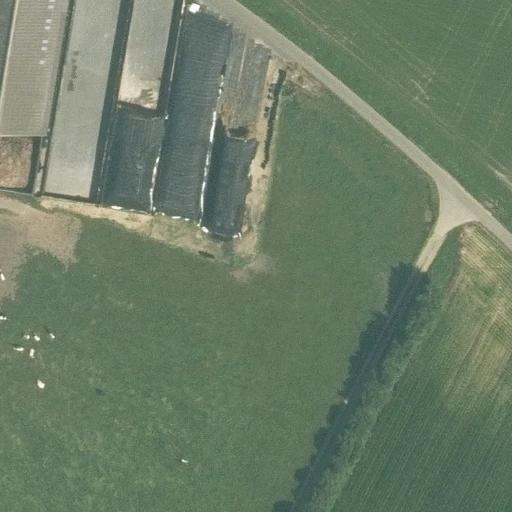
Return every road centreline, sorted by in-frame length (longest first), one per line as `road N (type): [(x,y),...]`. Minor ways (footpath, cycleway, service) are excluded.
road 1 (track): [(476,219),(285,51),(211,0)]
road 2 (track): [(476,219),(319,511)]
